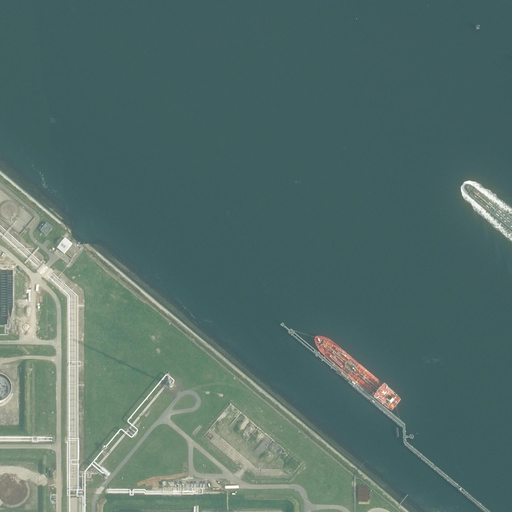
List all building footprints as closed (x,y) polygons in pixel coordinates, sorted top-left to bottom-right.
[(15,210),(15,208),(15,207),(14,206),(13,205),(12,204),(11,203),(10,203),(9,203),(7,203),(6,203),(4,204),(3,204),(2,206),(1,207),(1,208),(1,210),(1,211),(1,213),(2,214),(3,215),(4,216),(5,216),(6,217),(8,217),(9,217),(11,217),(12,216),(13,215),(14,214),(15,213),(15,211),(15,210)] [(52,228),(46,224),(42,228),(40,227),(39,228),(41,230),(40,231),(46,236),(52,228)] [(64,254),(72,244),(65,238),(57,248),(64,254)] [(0,403),(7,400),(11,392),(9,382),(1,376),(0,376),(0,403)] [(0,479),(0,493),(5,508),(29,499),(20,473),(0,479)]
